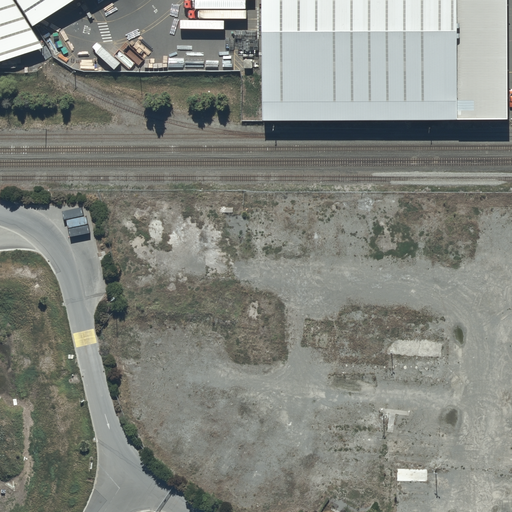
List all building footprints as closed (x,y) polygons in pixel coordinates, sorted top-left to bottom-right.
[(6,0),(0,0),(0,59),(29,50),(37,46),(6,0)] [(21,0),(36,21),(49,12),(67,0),(21,0)] [(262,0),(262,111),(506,111),(506,0),(262,0)] [(485,229),(486,199),(460,197),(457,247),(494,249),(496,230),(485,229)] [(429,200),(404,198),(401,240),(426,242),(429,200)] [(369,203),(342,201),(340,231),(367,233),(369,203)] [(457,203),(430,201),(428,235),(455,237),(457,203)] [(400,205),(373,202),(370,232),(397,235),(400,205)] [(511,204),(499,204),(498,234),(511,234),(511,204)] [(329,256),(330,212),(301,212),(302,208),(293,208),(291,248),(299,248),(298,255),(329,256)] [(276,214),(246,213),(245,245),(276,245),(276,214)] [(370,259),(372,237),(333,234),(331,255),(370,259)] [(446,316),(395,314),(394,341),(445,343),(446,316)] [(390,321),(338,317),(335,349),(387,353),(390,321)] [(195,381),(195,343),(127,342),(127,381),(195,381)] [(351,353),(351,379),(400,380),(401,354),(351,353)] [(225,381),(175,385),(178,415),(228,411),(225,381)] [(424,385),(342,381),(341,407),(422,411),(424,385)] [(171,415),(166,383),(133,387),(136,419),(171,415)] [(442,434),(393,430),(391,458),(440,462),(442,434)] [(225,461),(208,435),(171,459),(188,485),(225,461)] [(275,474),(234,457),(218,495),(259,511),(275,474)] [(358,511),(371,489),(328,466),(315,489),(355,511),(358,511)] [(395,511),(425,511),(425,466),(394,467),(395,511)]
